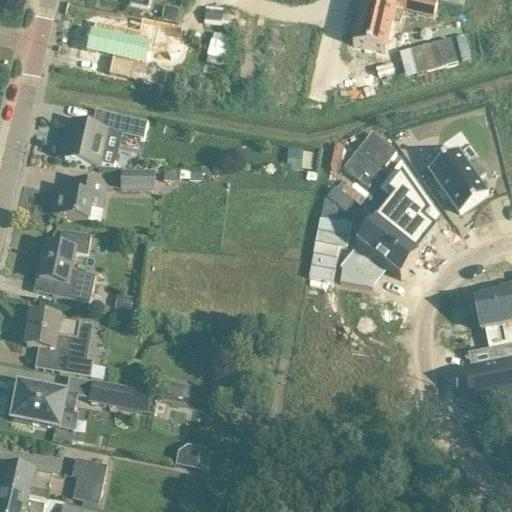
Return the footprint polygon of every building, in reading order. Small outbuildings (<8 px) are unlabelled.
[(148,11),(150,0),(119,0),(131,3),(130,6),(148,11)] [(364,2),(353,48),(386,56),(390,41),(393,25),(400,26),(403,14),(413,17),(434,22),(438,5),(415,0),(397,0),(396,10),(364,2)] [(206,12),(205,23),(221,24),(222,13),(206,12)] [(96,26),(90,45),(108,50),(103,68),(130,74),(137,39),(151,42),(156,49),(160,46),(162,37),(158,35),(159,29),(127,21),(125,32),(96,26)] [(64,145),(61,161),(100,170),(101,166),(114,169),(121,138),(143,143),(146,126),(115,118),(112,134),(103,132),(74,125),(69,146),(64,145)] [(288,152),(287,170),(313,171),(313,153),(288,152)] [(457,153),(429,173),(455,209),(460,216),(488,196),(478,182),(486,176),(475,162),(474,162),(468,167),(457,153)] [(392,203),(376,223),(418,256),(437,233),(433,229),(425,223),(433,213),(424,205),(426,201),(401,166),(400,166),(400,167),(390,180),(396,185),(388,195),(394,200),(392,203)] [(154,195),(154,175),(121,175),(121,195),(154,195)] [(162,175),(162,185),(179,185),(179,175),(162,175)] [(57,201),(54,218),(87,224),(89,210),(101,212),(105,189),(72,182),(69,195),(63,194),(61,201),(57,201)] [(343,274),(340,287),(365,291),(367,278),(372,272),(378,264),(388,272),(401,282),(420,258),(418,256),(376,223),(358,245),(360,247),(340,272),(343,274)] [(53,299),(72,303),(89,306),(96,275),(71,271),(75,254),(88,256),(90,240),(62,236),(59,250),(47,248),(40,283),(56,286),(53,299)] [(150,240),(149,251),(161,252),(162,241),(150,240)] [(501,298),(475,303),(482,333),(485,333),(505,329),(509,348),(511,347),(511,286),(499,289),(501,298)] [(119,300),(116,313),(132,315),(135,303),(119,300)] [(109,311),(94,308),(93,315),(108,318),(109,311)] [(32,317),(27,349),(63,355),(60,376),(91,380),(103,382),(105,371),(93,369),(94,363),(87,362),(76,360),(82,326),(32,317)] [(471,373),(465,374),(472,408),(511,400),(511,347),(509,348),(492,351),(492,353),(494,352),(497,367),(471,373)] [(182,400),(184,388),(169,385),(167,397),(182,400)] [(133,414),(136,394),(93,386),(89,405),(133,414)] [(66,397),(67,397),(20,387),(13,423),(60,432),(63,414),(75,417),(78,400),(66,397)] [(77,463),(73,480),(88,483),(83,505),(99,509),(108,470),(77,463)] [(4,464),(0,483),(0,509),(3,510),(2,511),(6,511),(10,495),(29,499),(47,503),(48,496),(53,477),(35,473),(35,471),(24,469),(4,464)] [(0,509),(0,511),(62,511),(63,511),(64,506),(47,503),(29,499),(10,495),(6,511),(2,511),(3,510),(0,509)]
